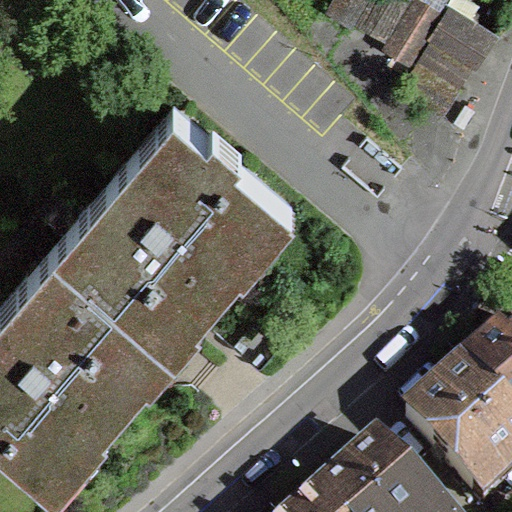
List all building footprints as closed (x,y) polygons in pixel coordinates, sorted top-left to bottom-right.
[(364,0),(329,0),(325,8),(350,23),(364,0)] [(383,35),(404,0),(368,0),(357,19),(383,35)] [(409,61),(440,9),(424,0),(410,0),(383,45),(409,61)] [(474,61),(491,35),(448,8),(432,33),(474,61)] [(416,59),(457,86),(473,62),(431,35),(416,59)] [(456,88),(414,61),(399,86),(440,112),(456,88)] [(164,113),(0,301),(0,445),(53,491),(289,220),(164,113)] [(511,314),(509,317),(500,307),(399,397),(483,491),(511,465),(511,314)] [(444,511),(371,427),(306,484),(329,511),(444,511)] [(329,511),(306,484),(273,511),(329,511)]
